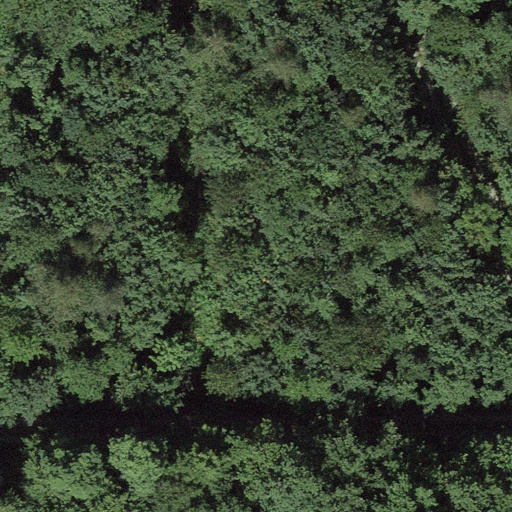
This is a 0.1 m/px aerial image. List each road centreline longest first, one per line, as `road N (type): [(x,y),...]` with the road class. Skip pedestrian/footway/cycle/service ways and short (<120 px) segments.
road 1 (track): [(0,431),(511,426)]
road 2 (track): [(511,258),(397,0)]
